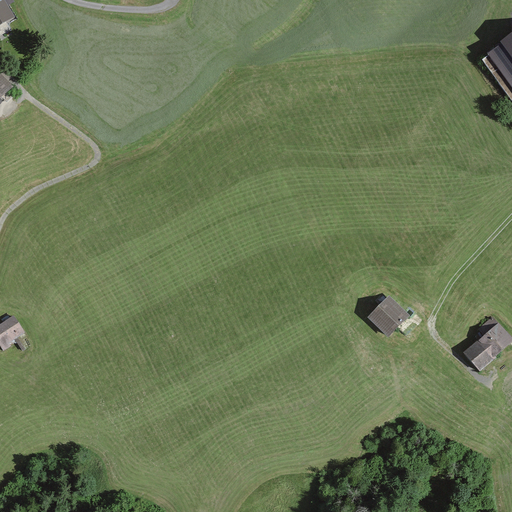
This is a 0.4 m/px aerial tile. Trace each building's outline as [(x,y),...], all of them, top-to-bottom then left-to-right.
[(3,0),(0,0),(0,25),(14,17),(3,0)] [(511,37),(487,56),(511,89),(511,37)] [(369,318),(387,336),(406,316),(388,299),(369,318)] [(9,346),(7,344),(23,333),(12,318),(0,325),(0,348),(2,351),(9,346)] [(493,356),(511,340),(494,318),(478,330),(484,337),(479,341),(493,356)] [(478,371),(494,357),(493,356),(479,341),(463,354),(478,371)]
